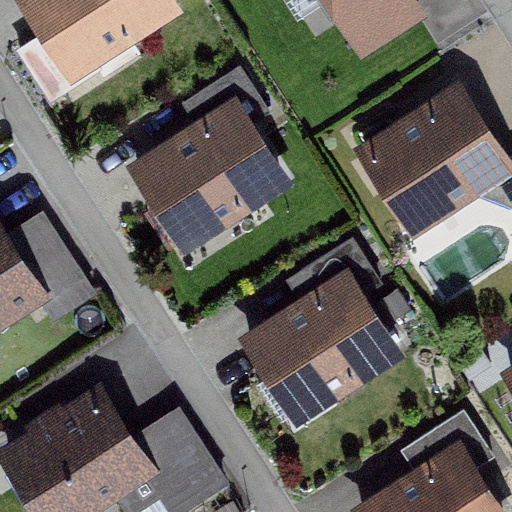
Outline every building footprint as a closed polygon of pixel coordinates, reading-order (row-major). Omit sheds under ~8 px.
[(51,96),(99,65),(91,53),(169,3),(167,0),(30,0),(49,28),(19,47),(51,96)] [(419,14),(410,0),(334,0),(366,48),(419,14)] [(138,165),(185,237),(281,174),(247,121),(268,108),(240,64),(189,97),(205,122),(138,165)] [(458,87),(365,148),(413,221),(502,163),(511,177),(511,154),(505,159),(458,87)] [(0,313),(39,288),(55,313),(92,289),(42,212),(5,237),(0,229),(0,313)] [(250,337),(297,408),(394,345),(359,293),(380,279),(352,236),(301,268),(317,293),(250,337)] [(49,511),(71,511),(144,465),(174,511),(225,478),(179,406),(127,439),(98,393),(10,451),(49,511)] [(363,509),(364,511),(501,511),(471,465),(491,452),(463,407),(412,440),(429,465),(363,509)]
